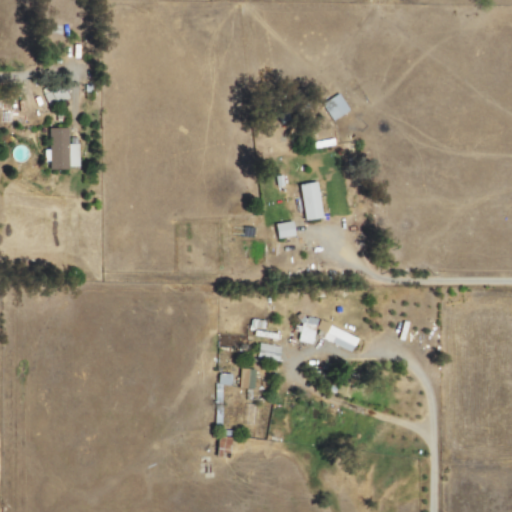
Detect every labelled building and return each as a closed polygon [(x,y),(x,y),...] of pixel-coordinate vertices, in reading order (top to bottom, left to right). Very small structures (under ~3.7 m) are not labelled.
[(44,103),(63,99),(60,87),(41,91),(44,103)] [(344,112),(336,93),(318,101),(326,120),(344,112)] [(43,127),(44,168),(74,167),(73,143),(63,143),(63,127),(43,127)] [(316,218),(312,181),(294,183),(298,219),(316,218)] [(269,223),(271,237),(289,236),(288,221),(269,223)] [(306,344),(312,329),(319,331),(316,339),(347,351),(353,335),(303,316),(303,317),(298,315),(289,338),(306,344)] [(276,346),(254,342),(252,357),(274,360),(276,346)] [(233,388),(250,388),(251,368),(234,367),(233,388)] [(216,425),(218,384),(226,384),(226,373),(212,373),(210,424),(216,425)]
